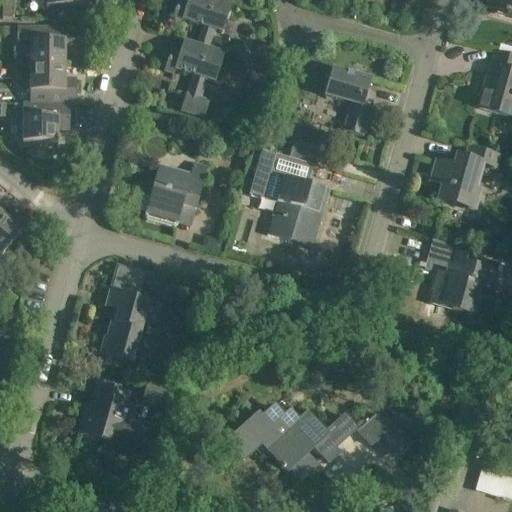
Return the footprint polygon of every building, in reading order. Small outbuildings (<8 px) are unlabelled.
[(14,20),(13,0),(2,0),(2,20),(14,20)] [(46,0),(47,22),(92,22),(92,0),(46,0)] [(213,0),(188,0),(187,5),(178,2),(171,23),(181,26),(182,21),(202,28),(196,47),(183,43),(207,51),(207,48),(213,31),(222,34),(232,4),(221,1),(218,0),(213,0),(214,0),(213,0)] [(511,17),(511,0),(489,0),(487,9),(509,14),(508,17),(511,17)] [(64,56),(76,56),(76,30),(16,29),(16,44),(30,43),(30,67),(64,67),(64,56)] [(207,51),(183,43),(179,55),(170,52),(163,73),(173,76),(175,72),(192,77),(186,96),(185,96),(180,112),(203,120),(209,102),(200,100),(206,81),(214,83),(224,54),(207,48),(207,51)] [(257,63),(268,66),(270,56),(268,51),(262,48),(257,63)] [(511,57),(497,53),(489,80),(488,80),(479,110),(511,119),(511,57)] [(63,80),(64,67),(30,67),(29,106),(76,106),(76,80),(63,80)] [(343,133),(362,138),(374,96),(367,94),(371,80),(331,69),(323,98),(351,106),(343,133)] [(76,106),(29,106),(23,106),(23,145),(56,145),(56,132),(69,132),(69,107),(76,107),(76,106)] [(292,143),(288,160),(312,168),(317,150),(292,143)] [(237,160),(247,163),(251,151),(240,147),(237,160)] [(471,150),(471,151),(468,161),(456,158),(453,167),(436,162),(430,184),(441,188),(437,202),(455,208),(457,203),(475,208),(480,193),(475,192),(482,166),(495,170),(499,158),(471,150)] [(274,157),(260,153),(253,151),(247,171),(255,173),(248,197),(276,205),(267,237),(267,238),(268,237),(291,244),(292,239),(295,240),(296,235),(314,240),(314,241),(315,241),(329,193),(269,176),(274,157)] [(500,161),(497,169),(508,173),(511,164),(500,161)] [(145,214),(144,217),(146,222),(172,229),(176,226),(181,210),(195,214),(208,169),(193,165),(190,177),(158,167),(149,201),(145,214)] [(0,217),(0,259),(10,267),(39,231),(19,215),(11,224),(1,216),(0,217)] [(203,237),(199,249),(220,255),(224,243),(203,237)] [(432,242),(428,256),(429,256),(429,255),(453,261),(450,272),(449,277),(438,274),(430,301),(429,305),(475,318),(483,290),(494,294),(500,274),(465,264),(469,252),(432,242)] [(1,301),(9,308),(16,300),(8,293),(1,301)] [(156,324),(160,307),(116,294),(116,296),(118,296),(106,338),(104,338),(99,354),(133,364),(137,346),(145,321),(156,324)] [(8,353),(16,356),(19,346),(11,343),(8,353)] [(24,358),(27,348),(19,346),(16,356),(24,358)] [(147,382),(141,404),(166,411),(173,389),(147,382)] [(98,441),(99,436),(115,440),(113,445),(133,451),(140,427),(128,424),(132,410),(125,407),(128,395),(97,386),(89,413),(85,412),(79,435),(98,441)] [(258,416),(227,444),(242,460),(243,462),(262,446),(281,467),(279,469),(282,471),(284,470),(287,474),(289,472),(308,455),(314,449),(328,464),(338,455),(335,452),(334,451),(355,431),(342,418),(326,433),(328,434),(326,436),(307,415),(299,421),(290,411),(284,417),(275,407),(262,419),(258,416)] [(376,415),(358,432),(371,447),(375,443),(390,429),(376,415)] [(479,481),(475,492),(499,499),(502,487),(479,481)]
